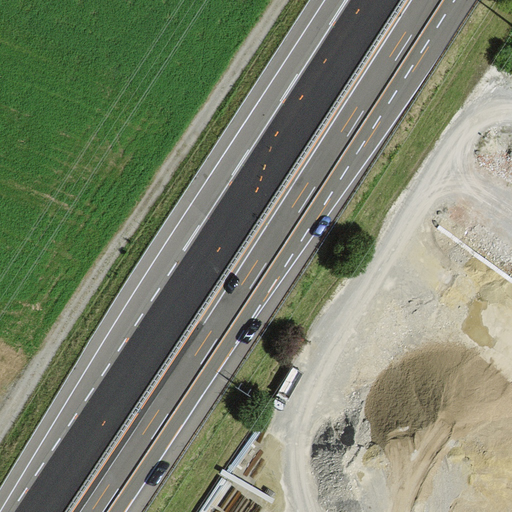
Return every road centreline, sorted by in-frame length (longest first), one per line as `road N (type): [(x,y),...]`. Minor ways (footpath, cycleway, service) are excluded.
road 1 (motorway): [(374,0),(37,511)]
road 2 (motorway): [(102,511),(434,0)]
road 3 (track): [(0,429),(281,0)]
